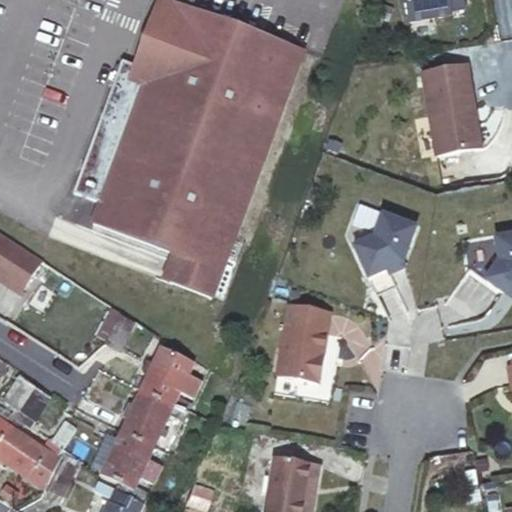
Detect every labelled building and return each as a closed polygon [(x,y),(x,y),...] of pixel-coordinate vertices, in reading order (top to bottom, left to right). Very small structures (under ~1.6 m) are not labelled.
[(162,37),(174,5),(160,0),(156,0),(126,83),(142,90),(162,37)] [(398,0),(404,33),(445,26),(444,22),(459,19),(455,0),(398,0)] [(302,53),(174,5),(162,37),(142,90),(91,226),(178,259),(168,285),(209,301),(211,296),(231,240),(302,53)] [(474,158),(460,77),(415,85),(430,166),(474,158)] [(409,239),(376,226),(368,248),(347,258),(362,290),(380,281),(396,274),(409,239)] [(511,245),(488,249),(492,272),(478,291),(496,303),(500,297),(511,305),(511,304),(511,245)] [(14,247),(11,246),(8,250),(3,257),(20,268),(27,256),(14,247)] [(488,249),(459,254),(462,279),(478,291),(492,272),(488,249)] [(51,272),(27,256),(20,268),(44,284),(51,272)] [(380,281),(383,286),(398,279),(396,274),(380,281)] [(500,297),(496,303),(507,311),(511,305),(500,297)] [(285,303),(284,315),(293,317),(295,304),(285,303)] [(118,318),(102,349),(116,355),(132,326),(118,318)] [(283,320),(280,340),(321,346),(325,327),(283,320)] [(314,396),(321,346),(280,340),(272,390),(314,396)] [(150,377),(143,392),(157,399),(187,413),(190,406),(176,398),(178,395),(192,403),(194,398),(201,384),(187,377),(189,371),(197,374),(200,369),(192,364),(192,365),(162,351),(150,377)] [(3,405),(19,416),(35,391),(19,381),(3,405)] [(35,391),(19,416),(34,426),(50,402),(35,391)] [(157,399),(143,392),(127,424),(122,435),(143,444),(153,449),(156,443),(158,437),(168,419),(181,426),(187,413),(157,399)] [(4,424),(12,429),(15,423),(7,419),(4,424)] [(0,447),(12,429),(4,424),(0,421),(0,447)] [(15,423),(12,429),(18,433),(21,427),(15,423)] [(54,443),(67,451),(76,436),(64,428),(54,443)] [(57,469),(62,461),(51,454),(48,452),(21,434),(18,433),(12,429),(0,447),(0,461),(6,466),(38,486),(47,491),(57,469)] [(143,444),(122,435),(103,476),(119,484),(134,490),(135,488),(138,481),(152,488),(156,480),(161,468),(148,460),(150,455),(153,449),(143,444)] [(62,461),(67,451),(54,443),(50,449),(48,452),(51,454),(62,461)] [(156,443),(153,449),(159,452),(162,446),(156,443)] [(301,511),(307,478),(269,472),(266,491),(260,490),(257,508),(263,510),(262,511),(301,511)] [(114,492),(112,496),(128,503),(134,490),(119,484),(115,492),(114,492)] [(128,503),(142,509),(144,506),(148,496),(135,488),(134,490),(128,503)] [(101,503),(107,505),(112,496),(114,492),(107,489),(101,503)] [(123,511),(140,511),(142,509),(128,503),(112,496),(107,505),(123,511)]
